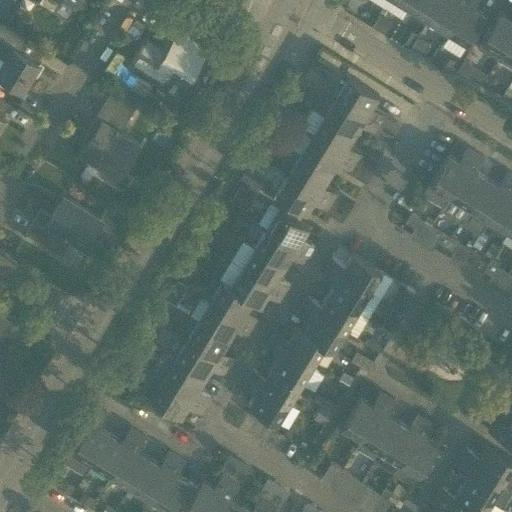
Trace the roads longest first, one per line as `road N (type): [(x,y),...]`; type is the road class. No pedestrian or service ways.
road 1 (tertiary): [(93,336),(245,83)]
road 2 (residential): [(359,216),(332,234),(291,302),(270,317),(207,428)]
road 3 (residential): [(460,431),(371,377),(438,265)]
road 4 (residential): [(0,184),(120,0)]
road 5 (tertiary): [(0,483),(93,336)]
road 6 (residential): [(345,511),(207,428)]
road 7 (residential): [(436,93),(301,6)]
road 8 (residential): [(436,93),(359,216)]
